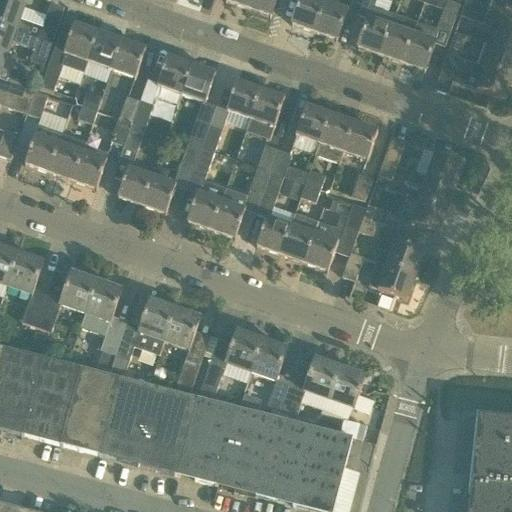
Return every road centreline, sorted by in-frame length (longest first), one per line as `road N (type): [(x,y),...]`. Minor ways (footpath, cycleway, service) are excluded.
road 1 (residential): [(425,354),(0,207)]
road 2 (residential): [(511,151),(103,0)]
road 3 (residential): [(425,354),(511,166)]
road 4 (residential): [(164,511),(0,466)]
road 5 (residential): [(425,354),(377,511)]
